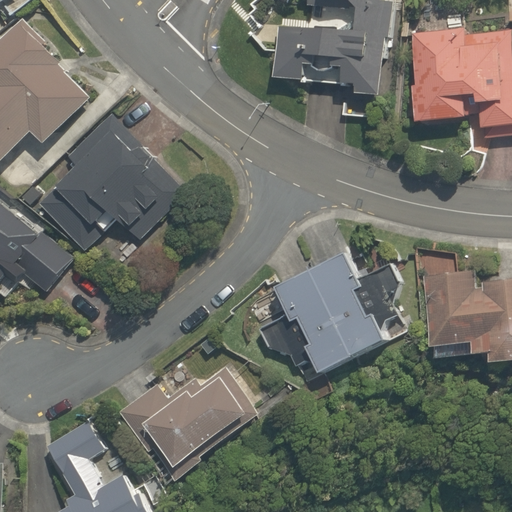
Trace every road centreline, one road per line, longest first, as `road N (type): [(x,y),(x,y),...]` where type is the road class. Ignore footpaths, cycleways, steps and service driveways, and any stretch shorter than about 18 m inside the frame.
road 1 (residential): [(32,365),(103,363),(209,284),(312,166)]
road 2 (residential): [(136,36),(229,123),(312,166)]
road 3 (residential): [(312,166),(413,203),(511,215)]
